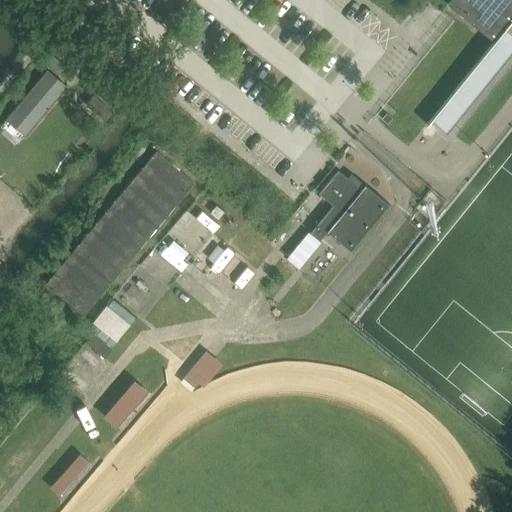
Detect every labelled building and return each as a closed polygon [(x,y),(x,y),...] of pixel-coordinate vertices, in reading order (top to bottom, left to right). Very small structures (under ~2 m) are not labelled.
[(511,0),(449,0),(447,3),(494,41),(511,19),(511,0)] [(48,72),(7,120),(25,135),(66,87),(48,72)] [(84,316),(194,184),(157,152),(46,284),(84,316)] [(351,249),(389,203),(365,183),(362,188),(338,169),(318,193),(333,205),(310,233),(320,241),(328,231),(351,249)] [(255,259),(265,238),(242,227),(232,248),(255,259)] [(218,244),(208,256),(222,267),(232,255),(218,244)] [(92,324),(115,343),(134,318),(111,300),(92,324)] [(94,334),(87,344),(105,358),(112,349),(94,334)] [(208,348),(184,377),(200,390),(224,361),(208,348)] [(119,426),(150,388),(136,376),(105,414),(119,426)] [(64,495),(91,459),(80,450),(53,486),(64,495)]
